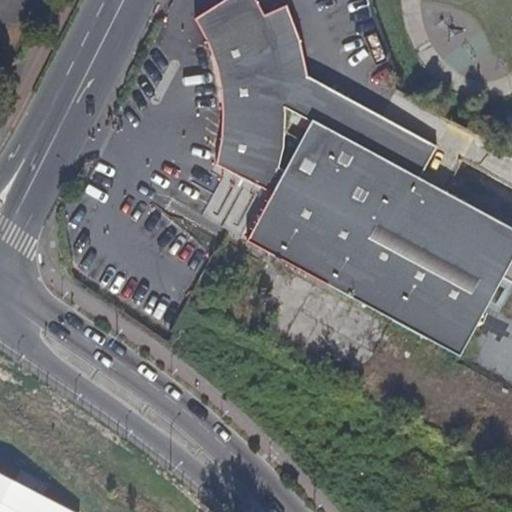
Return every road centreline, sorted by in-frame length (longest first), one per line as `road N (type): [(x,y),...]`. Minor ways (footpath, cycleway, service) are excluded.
road 1 (primary): [(289,511),(177,404),(0,280)]
road 2 (secondary): [(0,280),(147,0)]
road 3 (primary): [(1,331),(189,464),(243,511)]
road 4 (secondary): [(107,0),(33,144)]
